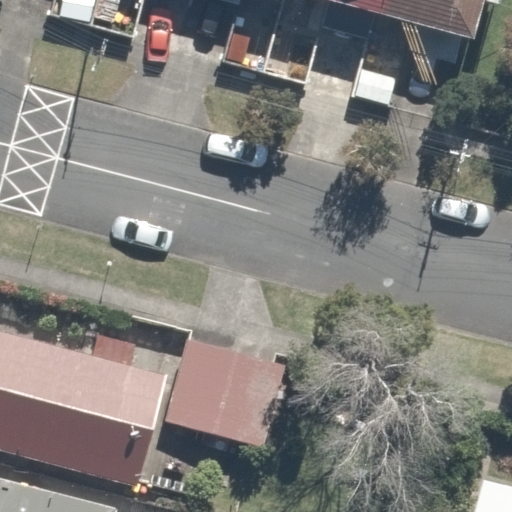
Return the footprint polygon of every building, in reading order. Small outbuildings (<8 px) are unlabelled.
[(286,0),(446,43),(458,0),(286,0)] [(88,326),(82,346),(0,323),(0,445),(121,479),(145,395),(159,345),(88,326)] [(273,350),(180,323),(153,418),(246,444),(273,350)] [(511,511),(511,476),(465,465),(452,511),(511,511)] [(153,511),(154,511),(0,470),(0,511),(153,511)]
